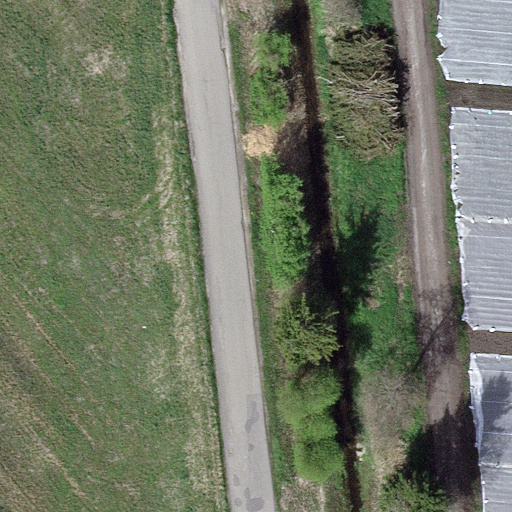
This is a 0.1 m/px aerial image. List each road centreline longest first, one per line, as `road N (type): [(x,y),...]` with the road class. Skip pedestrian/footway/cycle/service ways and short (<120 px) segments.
road 1 (unclassified): [(195,0),(248,511)]
road 2 (track): [(408,0),(460,511)]
